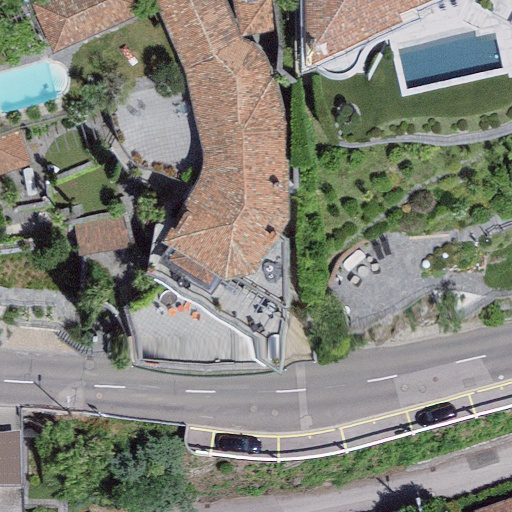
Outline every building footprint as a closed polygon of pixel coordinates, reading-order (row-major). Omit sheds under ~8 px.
[(26,0),(49,52),(147,9),(142,0),(26,0)] [(154,0),(181,64),(183,68),(186,75),(188,86),(201,142),(202,155),(202,163),(198,174),(194,181),(188,190),(190,192),(159,236),(171,244),(222,276),(226,278),(254,271),(280,227),(287,215),(285,132),(285,120),(283,106),(279,89),(274,77),(269,74),(269,71),(268,65),(265,57),(259,48),(252,43),(246,40),(241,40),(224,0),(154,0)] [(232,0),(240,34),(277,29),(271,0),(232,0)] [(511,0),(306,0),(308,59),(401,20),(397,12),(425,0),(511,0)] [(286,239),(280,227),(254,271),(226,278),(222,276),(209,296),(160,266),(152,274),(147,271),(125,308),(137,357),(206,364),(277,358),(288,318),(286,239)] [(222,276),(171,244),(156,263),(160,266),(209,296),(222,276)] [(0,511),(21,511),(21,444),(0,444),(0,511)]
